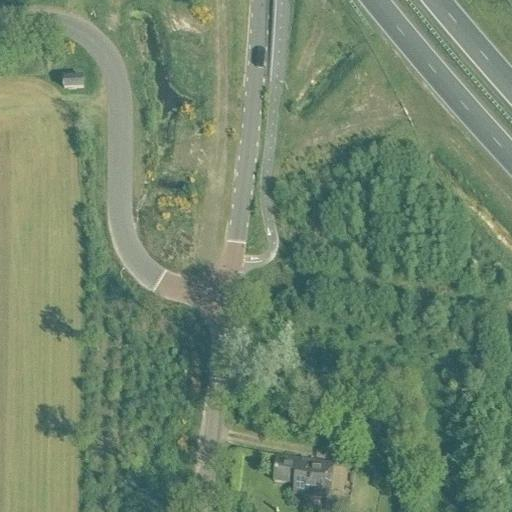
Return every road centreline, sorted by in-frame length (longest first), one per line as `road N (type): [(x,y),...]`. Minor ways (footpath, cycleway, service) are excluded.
road 1 (unclassified): [(0,26),(53,27),(95,44),(120,102),(119,181),(133,258),(174,288),(225,300)]
road 2 (tertiary): [(225,300),(260,0)]
road 3 (tertiary): [(197,511),(225,300)]
road 4 (trunk): [(375,0),(511,160)]
